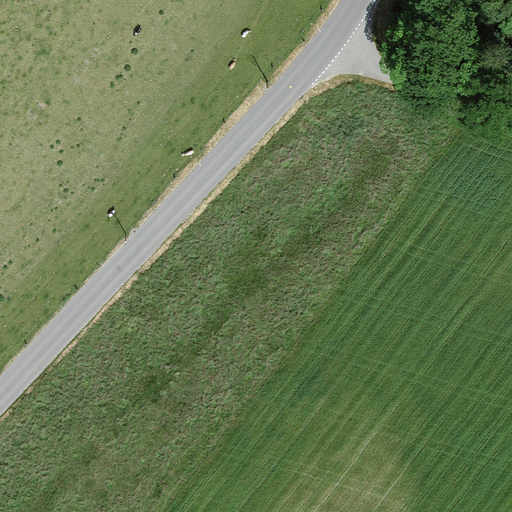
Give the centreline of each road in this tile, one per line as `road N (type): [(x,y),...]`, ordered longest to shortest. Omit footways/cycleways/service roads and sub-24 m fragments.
road 1 (tertiary): [(0,398),(290,87),(359,0)]
road 2 (track): [(322,50),(511,110)]
